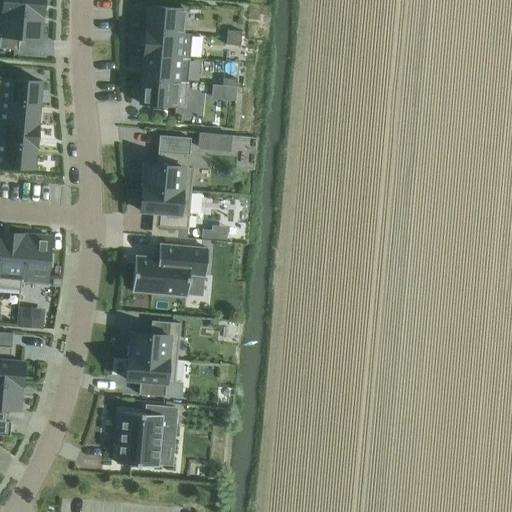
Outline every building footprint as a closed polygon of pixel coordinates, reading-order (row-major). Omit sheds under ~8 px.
[(42,0),(0,0),(0,11),(41,15),(42,0)] [(181,34),(183,9),(148,6),(146,31),(181,34)] [(0,11),(0,48),(17,50),(19,37),(39,38),(41,15),(0,11)] [(227,30),(226,38),(241,39),(241,32),(227,30)] [(146,31),(143,54),(189,58),(191,34),(181,34),(146,31)] [(226,38),(226,45),(240,46),(241,39),(226,38)] [(143,54),(141,78),(177,82),(187,82),(189,58),(143,54)] [(0,77),(0,100),(38,104),(40,81),(0,77)] [(141,78),(139,103),(185,107),(187,82),(141,78)] [(223,78),(222,86),(236,88),(237,79),(223,78)] [(0,100),(0,121),(36,125),(38,104),(0,100)] [(0,121),(0,143),(34,146),(36,125),(0,121)] [(198,133),(197,149),(216,151),(218,134),(214,134),(198,133)] [(144,164),(142,187),(190,192),(192,168),(188,168),(190,138),(188,138),(159,136),(156,165),(144,164)] [(0,143),(0,165),(32,169),(34,146),(0,143)] [(142,187),(140,211),(160,213),(159,226),(179,228),(187,228),(190,192),(142,187)] [(178,235),(178,238),(186,239),(187,228),(179,228),(178,235)] [(202,230),(202,237),(226,239),(226,232),(202,230)] [(0,288),(20,290),(25,235),(0,233),(0,288)] [(49,254),(50,238),(25,235),(20,290),(21,281),(47,283),(48,266),(52,267),(53,254),(49,254)] [(134,256),(131,291),(186,296),(188,274),(205,276),(207,249),(158,244),(158,246),(164,246),(164,256),(161,256),(158,258),(157,258),(134,256)] [(42,328),(43,317),(19,315),(18,326),(42,328)] [(128,355),(177,360),(180,324),(151,321),(150,333),(131,331),(128,355)] [(0,382),(20,384),(22,362),(10,361),(11,347),(0,346),(0,382)] [(138,394),(173,397),(177,360),(128,355),(126,378),(140,379),(138,394)] [(0,434),(9,436),(10,422),(4,421),(5,408),(18,409),(20,385),(20,384),(0,382),(0,434)] [(121,412),(116,463),(157,467),(160,429),(174,430),(176,408),(146,406),(145,414),(121,412)]
